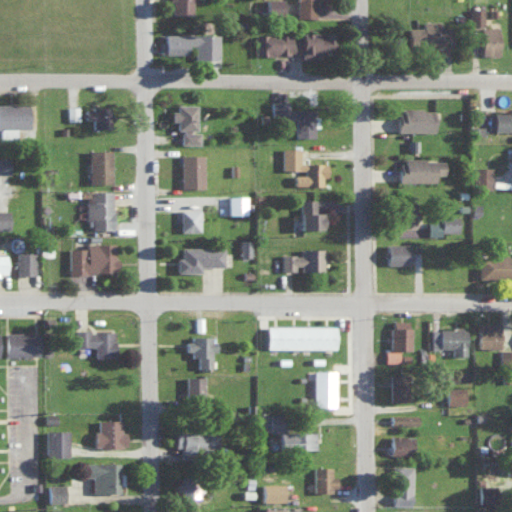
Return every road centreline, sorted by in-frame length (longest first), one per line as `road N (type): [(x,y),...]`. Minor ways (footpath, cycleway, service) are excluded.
road 1 (residential): [(370,511),(358,0)]
road 2 (residential): [(160,511),(150,0)]
road 3 (residential): [(511,79),(0,83)]
road 4 (residential): [(511,304),(0,301)]
